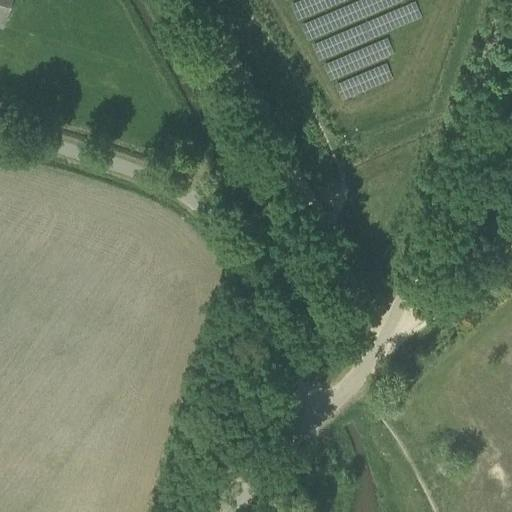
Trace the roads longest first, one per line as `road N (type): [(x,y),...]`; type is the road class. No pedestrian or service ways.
road 1 (unclassified): [(315,417),(388,337),(509,0)]
road 2 (unclassified): [(315,417),(234,240),(197,202),(0,132)]
road 3 (track): [(388,337),(362,308),(195,0)]
road 4 (track): [(388,337),(511,220)]
road 5 (unclassified): [(231,511),(315,417)]
